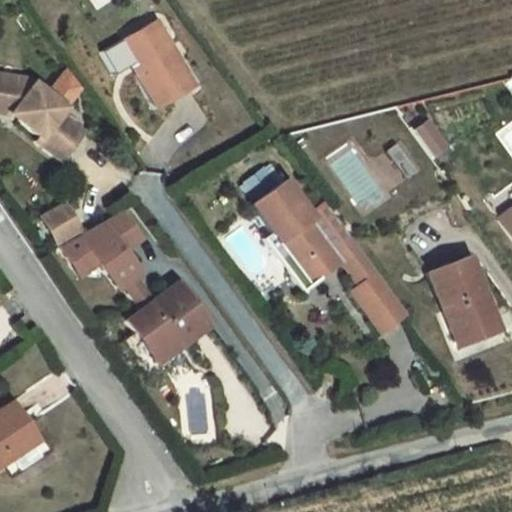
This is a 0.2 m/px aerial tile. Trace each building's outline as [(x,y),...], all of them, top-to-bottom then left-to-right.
[(155,137),(191,110),(170,82),(166,85),(142,51),(114,70),(136,103),(131,107),(155,137)] [(59,194),(82,162),(56,140),(58,137),(30,113),(24,120),(10,109),(7,107),(0,104),(0,139),(26,162),(24,168),(59,194)] [(426,119),(409,127),(423,157),(440,149),(426,119)] [(511,122),(499,131),(511,150),(511,122)] [(391,172),(381,179),(400,206),(410,199),(391,172)] [(308,246),(281,210),(247,234),(268,263),(261,269),(300,320),(339,290),(356,314),(349,319),(361,336),(387,316),(326,232),(308,246)] [(41,239),(47,250),(71,238),(65,227),(41,239)] [(511,232),(494,245),(511,271),(511,270),(511,232)] [(80,255),(58,267),(72,286),(79,281),(98,282),(100,285),(118,309),(123,307),(141,331),(154,321),(136,297),(139,293),(125,275),(121,269),(138,256),(122,234),(80,255)] [(47,250),(56,268),(58,267),(80,255),(71,238),(47,250)] [(138,256),(121,269),(125,275),(142,262),(138,256)] [(79,281),(72,286),(82,299),(100,285),(98,282),(79,281)] [(501,349),(472,285),(430,302),(463,378),(491,368),(486,353),(501,349)] [(179,368),(209,346),(178,304),(154,321),(141,331),(126,342),(150,374),(172,358),(179,368)] [(387,316),(361,336),(380,360),(405,341),(387,316)] [(179,368),(172,358),(150,374),(157,385),(179,368)] [(9,421),(0,426),(0,478),(5,475),(31,457),(35,455),(9,421)] [(31,457),(5,475),(12,487),(39,469),(31,457)]
